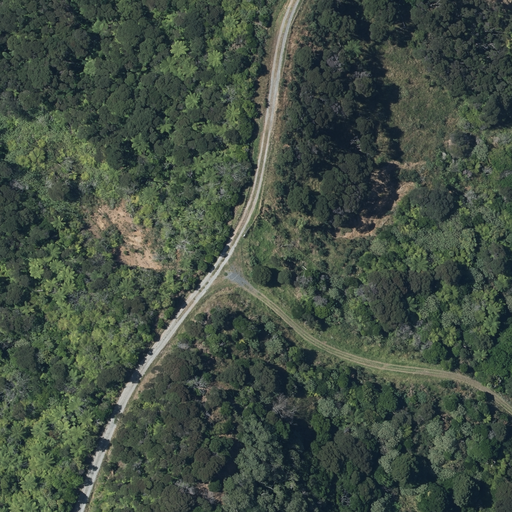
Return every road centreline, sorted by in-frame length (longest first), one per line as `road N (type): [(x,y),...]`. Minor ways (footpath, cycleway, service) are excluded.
road 1 (track): [(296,0),(223,254),(129,380),(77,511)]
road 2 (track): [(214,267),(331,347),(446,374),(485,389),(511,412)]
